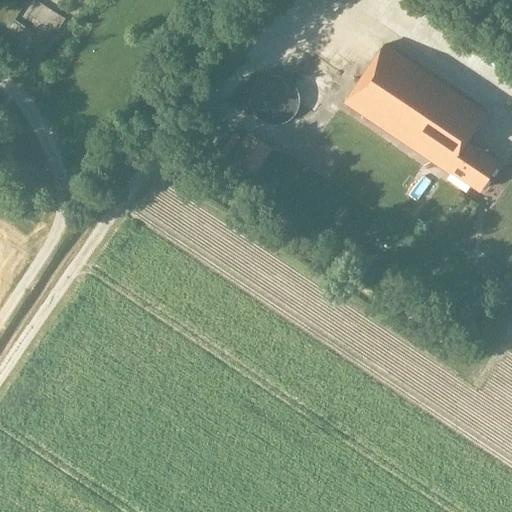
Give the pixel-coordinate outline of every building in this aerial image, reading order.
[(270,0),(254,26),(268,34),(288,0),(270,0)] [(432,26),(424,41),(446,54),(455,39),(432,26)] [(479,191),(497,164),(465,142),(484,114),(384,46),(344,103),(449,174),(450,172),(479,191)] [(299,103),(299,101),(299,98),(298,96),(298,93),(297,91),(296,89),(295,87),(294,86),(292,84),(290,82),(288,81),(285,79),(283,78),(281,77),(279,77),(275,77),(272,77),(271,77),(268,77),(266,78),(263,79),(261,81),(259,82),(258,83),(256,85),(254,87),(253,89),(252,91),(251,94),(251,96),(250,99),(250,101),(250,103),(250,105),(251,108),(252,110),(253,113),(254,114),(255,116),(257,118),(259,119),(260,121),(261,122),(264,123),(267,124),(269,125),(271,125),(274,125),(276,125),(279,125),(283,124),(285,123),(287,122),(288,121),(291,119),(293,117),(295,115),(296,113),(297,110),(298,108),(298,106),(299,103)] [(312,93),(302,109),(313,116),(323,100),(312,93)] [(255,176),(273,149),(248,132),(230,159),(255,176)]
